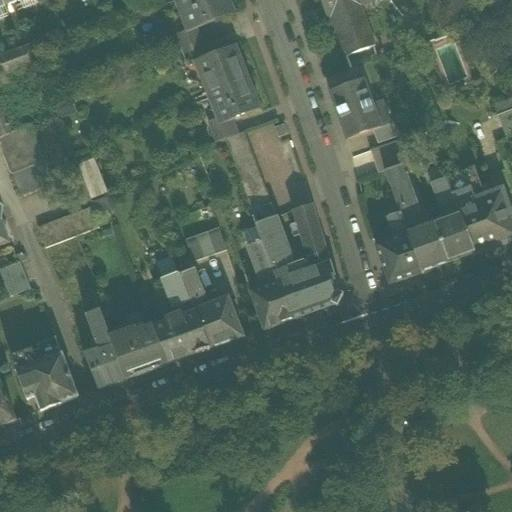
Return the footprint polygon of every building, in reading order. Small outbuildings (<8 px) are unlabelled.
[(38,4),(36,0),(24,0),(20,2),(23,10),(38,4)] [(178,0),(184,16),(188,14),(194,32),(196,31),(214,24),(213,21),(232,14),(226,0),(178,0)] [(319,0),(321,5),(325,4),(330,18),(345,58),(373,48),(357,6),(373,0),(376,0),(377,1),(378,1),(377,0),(319,0)] [(327,20),(330,18),(325,4),(321,5),(327,20)] [(173,55),(180,52),(201,44),(196,31),(194,32),(191,33),(190,31),(167,40),(173,55)] [(207,59),(201,44),(180,52),(186,66),(194,62),(194,64),(207,59)] [(0,78),(37,64),(32,47),(31,46),(0,58),(0,78)] [(194,64),(207,96),(247,80),(235,48),(207,59),(194,64)] [(260,112),(247,80),(207,96),(219,128),(232,123),(260,112)] [(332,103),(347,142),(373,132),(380,130),(380,129),(372,107),(367,93),(368,93),(364,82),(329,95),(332,103)] [(0,127),(9,124),(0,101),(0,127)] [(382,103),(372,107),(380,129),(390,125),(382,103)] [(511,112),(498,118),(506,141),(511,139),(511,112)] [(0,127),(0,140),(17,133),(13,123),(9,124),(0,127)] [(225,141),(237,137),(232,123),(219,128),(220,129),(212,132),(217,144),(225,141)] [(373,132),(378,146),(400,137),(395,123),(390,125),(380,129),(380,130),(373,132)] [(0,140),(0,145),(12,175),(45,161),(30,127),(17,133),(0,140)] [(225,141),(247,203),(268,197),(245,134),(237,137),(225,141)] [(370,153),(378,175),(385,173),(402,167),(411,164),(403,141),(402,141),(376,151),(370,153)] [(497,145),(505,166),(511,163),(511,150),(509,141),(497,145)] [(91,198),(107,192),(94,158),(77,164),(91,198)] [(53,183),(45,161),(12,175),(21,197),(53,183)] [(399,215),(406,233),(414,230),(411,223),(419,220),(420,219),(420,218),(402,167),(385,173),(399,215)] [(446,180),(456,209),(485,199),(474,169),(445,179),(446,180)] [(430,185),(443,220),(458,215),(456,209),(446,180),(430,185)] [(511,222),(501,193),(485,199),(456,209),(458,215),(473,257),(511,242),(511,222)] [(273,209),(268,197),(247,203),(252,216),(273,209)] [(0,248),(9,245),(1,223),(3,209),(0,206),(0,248)] [(293,213),(311,272),(329,265),(326,255),(316,219),(315,219),(311,207),(293,213)] [(38,230),(46,250),(100,230),(92,209),(38,230)] [(256,227),(277,284),(298,277),(273,209),(252,216),(257,226),(256,227)] [(389,218),(397,241),(407,238),(406,233),(399,215),(389,218)] [(473,257),(458,215),(443,220),(432,224),(447,266),(473,257)] [(423,227),(420,219),(419,220),(411,223),(414,230),(423,227)] [(430,272),(447,266),(432,224),(423,227),(414,230),(406,233),(407,238),(421,276),(421,275),(422,276),(431,273),(430,272)] [(262,285),(264,290),(277,285),(277,284),(256,227),(255,227),(261,244),(248,249),(261,285),(262,285)] [(250,228),(239,234),(246,246),(257,240),(250,228)] [(218,230),(185,242),(193,264),(226,252),(218,230)] [(421,276),(407,238),(397,241),(375,249),(389,287),(421,276)] [(0,273),(3,281),(9,295),(29,287),(20,265),(0,271),(0,273)] [(339,297),(329,265),(311,272),(298,277),(277,284),(277,285),(291,322),(333,307),(339,297)] [(181,277),(187,292),(199,288),(193,272),(181,277)] [(161,281),(175,317),(182,314),(183,319),(195,314),(195,312),(187,292),(181,277),(180,274),(161,281)] [(94,279),(60,293),(71,321),(92,311),(90,306),(103,300),(94,279)] [(291,322),(277,285),(264,290),(250,295),(264,332),(291,322)] [(187,292),(195,312),(207,308),(199,288),(187,292)] [(228,300),(207,308),(195,312),(195,314),(210,352),(243,340),(228,300)] [(125,383),(167,368),(151,328),(135,334),(134,330),(110,339),(100,312),(99,312),(125,383)] [(210,352),(195,314),(183,319),(182,314),(175,317),(165,320),(166,325),(153,330),(152,327),(151,328),(167,368),(210,352)] [(90,331),(76,336),(99,392),(125,383),(106,330),(91,335),(90,331)] [(40,352),(36,354),(40,364),(62,356),(56,340),(38,346),(40,352)] [(22,391),(23,391),(31,388),(34,397),(41,413),(78,400),(62,356),(40,364),(36,354),(12,363),(22,391)] [(0,385),(0,384),(0,428),(15,423),(0,385)] [(26,400),(34,397),(31,388),(23,391),(26,400)]
